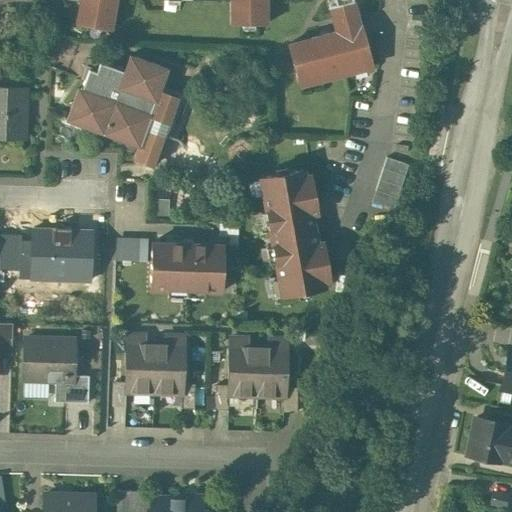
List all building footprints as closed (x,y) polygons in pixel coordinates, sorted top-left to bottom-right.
[(78,0),(75,23),(109,29),(114,0),(230,0),(230,23),(265,23),(265,0),(333,0),(334,4),(328,5),(333,23),(356,17),(351,0),(78,0)] [(360,24),(287,44),(297,82),(317,77),(318,81),(352,72),(351,68),(371,63),(360,24)] [(123,71),(98,62),(95,72),(87,69),(80,89),(77,88),(65,120),(138,146),(144,130),(162,136),(167,123),(177,97),(159,90),(159,91),(158,90),(166,68),(129,55),(123,71)] [(26,88),(0,86),(0,137),(24,138),(26,88)] [(407,164),(385,156),(371,200),(393,207),(407,164)] [(303,169),(259,177),(280,295),(324,288),(323,281),(329,280),(322,242),(316,243),(311,214),(317,213),(310,175),(304,176),(303,169)] [(49,229),(34,229),(33,266),(92,269),(93,231),(64,230),(64,228),(49,227),(49,229)] [(118,235),(118,259),(148,259),(148,235),(118,235)] [(180,243),(150,242),(149,289),(167,290),(167,288),(202,289),(203,291),(221,292),(222,245),(192,244),(192,242),(180,242),(180,243)] [(25,250),(0,249),(0,281),(24,283),(25,250)] [(0,322),(0,354),(10,355),(12,323),(0,322)] [(144,335),(126,335),(125,382),(124,391),(125,391),(180,392),(181,392),(181,384),(182,336),(165,336),(165,344),(143,343),(144,335)] [(73,339),(24,338),(22,401),(54,402),(54,382),(72,383),(72,375),(73,339)] [(246,338),(229,338),(227,385),(227,394),(228,394),(283,395),(284,387),(285,339),(267,339),(267,347),(246,346),(246,338)] [(511,346),(509,345),(499,388),(511,390),(511,346)] [(54,382),(54,402),(87,403),(88,376),(72,375),(72,383),(54,382)] [(124,391),(125,382),(112,382),(111,406),(124,406),(125,391),(124,391)] [(181,392),(180,392),(180,408),(193,409),(194,385),(181,384),(181,392)] [(227,394),(227,385),(214,385),(214,409),(227,410),(228,394),(227,394)] [(283,395),(282,411),(296,412),(296,388),(284,387),(283,395)] [(507,424),(474,417),(466,453),(500,460),(507,425),(507,424)] [(511,425),(507,425),(500,460),(511,462),(511,425)] [(151,511),(152,497),(143,497),(143,491),(116,490),(115,511),(151,511)] [(92,511),(93,495),(43,494),(43,511),(92,511)] [(179,498),(152,497),(151,511),(198,511),(199,496),(179,495),(179,498)]
